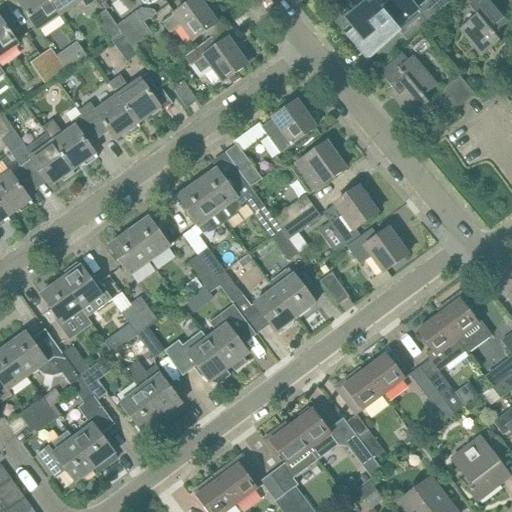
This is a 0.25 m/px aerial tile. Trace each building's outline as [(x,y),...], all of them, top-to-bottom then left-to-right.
[(16,0),(27,16),(38,32),(62,17),(50,0),(21,0),(20,1),(19,0),(16,0)] [(50,0),(62,17),(82,2),(86,7),(95,0),(50,0)] [(195,40),(200,35),(217,24),(199,0),(194,0),(162,23),(169,33),(183,23),(195,40)] [(368,57),(398,32),(395,28),(417,10),(408,0),(369,0),(347,19),(363,39),(357,44),(368,57)] [(450,3),(447,0),(426,0),(419,7),(430,19),(450,3)] [(475,16),(474,17),(459,30),(481,56),(499,40),(494,34),(507,23),(488,0),(476,0),(467,8),(475,16)] [(95,17),(112,42),(123,34),(117,25),(106,9),(95,17)] [(117,25),(123,34),(143,21),(137,12),(117,25)] [(0,58),(19,46),(0,18),(0,58)] [(143,21),(123,34),(132,47),(152,33),(143,21)] [(132,47),(123,34),(112,42),(127,63),(138,55),(132,47)] [(211,66),(223,82),(253,61),(234,34),(218,46),(211,38),(184,57),(191,67),(193,65),(200,74),(211,66)] [(69,69),(89,56),(79,41),(59,54),(69,69)] [(56,79),(57,79),(58,80),(68,73),(51,49),(40,56),(56,79)] [(437,85),(424,70),(413,57),(408,61),(402,54),(379,74),(392,89),(388,92),(411,119),(429,103),(424,97),(437,85)] [(40,56),(30,63),(46,86),(56,79),(40,56)] [(154,78),(161,88),(171,81),(164,71),(154,78)] [(108,84),(117,96),(139,128),(140,127),(138,124),(159,109),(161,112),(163,111),(151,94),(158,89),(147,75),(140,80),(140,79),(129,87),(120,75),(108,84)] [(459,76),(451,83),(467,101),(475,94),(459,76)] [(186,109),(198,101),(184,81),(172,89),(186,109)] [(457,110),(467,101),(451,83),(441,92),(457,110)] [(139,128),(117,96),(96,111),(90,103),(79,111),(82,115),(99,138),(109,131),(115,141),(137,125),(139,128)] [(297,102),(261,128),(280,154),(316,128),(297,102)] [(46,134),(45,134),(74,174),(75,174),(73,171),(94,156),(96,159),(98,158),(89,145),(99,138),(82,115),(71,123),(73,126),(62,134),(53,120),(42,128),(46,134)] [(2,118),(0,119),(0,137),(3,141),(13,134),(2,118)] [(26,148),(24,145),(12,154),(21,167),(31,160),(50,187),(72,172),(74,175),(74,174),(45,134),(26,148)] [(326,143),(310,155),(291,168),(309,194),(320,186),(321,187),(345,169),(326,143)] [(262,179),(249,161),(237,144),(226,153),(243,177),(251,187),(262,179)] [(216,169),(197,183),(225,223),(234,216),(241,206),(245,203),(271,238),(281,230),(274,218),(257,196),(251,187),(243,177),(229,187),(216,169)] [(9,172),(0,178),(0,207),(8,218),(29,203),(31,206),(33,204),(9,172)] [(177,198),(188,214),(202,233),(215,230),(225,223),(197,183),(177,198)] [(358,187),(342,199),(322,213),(330,223),(346,246),(360,236),(355,229),(377,214),(358,187)] [(281,230),(313,206),(305,195),(274,218),(281,230)] [(321,217),(313,206),(281,230),(289,241),(321,217)] [(0,223),(7,219),(9,222),(10,221),(8,218),(0,207),(0,223)] [(170,248),(160,234),(149,218),(129,232),(150,262),(170,248)] [(192,228),(183,236),(214,279),(225,271),(192,228)] [(367,245),(361,237),(360,236),(346,246),(360,265),(372,256),(384,273),(407,256),(388,229),(367,245)] [(299,254),(289,241),(281,230),(271,238),(288,261),(299,254)] [(150,262),(129,232),(109,246),(130,276),(150,262)] [(197,256),(188,263),(198,276),(189,283),(196,293),(205,286),(214,279),(197,256)] [(81,266),(61,281),(82,310),(92,303),(97,311),(112,300),(107,292),(95,276),(90,279),(81,266)] [(289,269),(270,283),(274,289),(296,319),(316,304),(304,288),(294,274),(289,269)] [(225,271),(214,279),(219,286),(231,303),(233,302),(246,320),(256,313),(251,306),(242,294),(225,271)] [(349,298),(337,281),(331,273),(320,281),(338,306),(349,298)] [(219,286),(214,279),(205,286),(210,293),(219,286)] [(62,324),(82,310),(61,281),(41,295),(62,324)] [(274,289),(254,304),(276,333),(296,319),(274,289)] [(447,309),(438,315),(457,341),(466,352),(468,354),(492,336),(480,319),(476,322),(469,312),(472,310),(460,294),(444,306),(447,309)] [(140,298),(130,305),(148,329),(157,322),(140,298)] [(229,369),(231,367),(235,372),(246,363),(243,358),(248,354),(236,337),(250,326),(233,304),(209,322),(216,332),(207,339),(229,369)] [(138,336),(148,329),(130,305),(120,312),(138,336)] [(425,354),(430,360),(439,372),(466,352),(457,341),(438,315),(417,331),(431,350),(425,354)] [(157,322),(148,329),(164,352),(174,345),(157,322)] [(148,329),(138,336),(154,359),(164,352),(148,329)] [(511,332),(501,341),(511,354),(511,353),(511,332)] [(62,374),(70,384),(79,377),(59,347),(48,355),(42,345),(37,345),(35,346),(26,333),(6,347),(28,377),(37,370),(44,375),(53,376),(62,374)] [(187,353),(198,367),(210,383),(212,382),(218,383),(228,375),(225,372),(229,369),(207,339),(187,353)] [(59,347),(79,377),(89,369),(68,341),(59,347)] [(9,391),(28,377),(6,347),(0,351),(0,380),(1,382),(0,381),(0,400),(2,403),(12,395),(9,391)] [(361,373),(380,398),(404,380),(386,355),(361,373)] [(430,360),(420,367),(455,413),(465,406),(442,376),(439,372),(430,360)] [(511,372),(505,362),(484,378),(491,387),(511,372)] [(140,389),(162,419),(165,423),(182,410),(183,406),(181,404),(182,404),(160,375),(162,374),(156,365),(145,373),(151,380),(140,389)] [(410,375),(422,392),(444,421),(455,413),(420,367),(410,375)] [(89,369),(79,377),(96,401),(107,393),(89,369)] [(511,389),(511,371),(511,372),(491,387),(501,399),(511,389)] [(356,416),(357,415),(380,398),(361,373),(357,376),(354,373),(334,387),(356,416)] [(96,401),(79,377),(70,384),(87,408),(96,401)] [(159,421),(162,419),(140,389),(120,403),(142,433),(148,429),(149,430),(160,422),(159,421)] [(46,396),(43,398),(50,407),(62,399),(58,394),(55,390),(46,396)] [(43,398),(19,415),(26,425),(50,408),(50,407),(43,398)] [(338,444),(312,409),(310,410),(308,407),(298,415),(300,418),(291,425),(310,450),(318,460),(338,444)] [(58,418),(50,408),(26,425),(34,435),(58,418)] [(511,408),(494,422),(503,435),(510,430),(511,432),(511,408)] [(347,423),(358,438),(374,458),(383,451),(357,415),(356,416),(347,423)] [(92,424),(73,439),(95,469),(97,467),(100,471),(117,459),(114,455),(114,454),(103,438),(92,424)] [(282,431),(280,428),(264,440),(276,456),(279,453),(286,463),(283,465),(293,479),(317,460),(310,450),(291,425),(282,431)] [(68,431),(53,442),(37,454),(55,478),(66,470),(75,483),(81,479),(82,480),(93,472),(92,471),(95,469),(73,439),(68,431)] [(373,459),(374,458),(358,438),(348,446),(370,476),(380,468),(373,459)] [(462,480),(466,486),(478,502),(510,477),(481,439),(452,461),(465,478),(462,480)] [(225,474),(217,480),(236,505),(255,491),(263,485),(264,484),(261,481),(254,471),(242,455),(222,470),(225,474)] [(0,465),(0,498),(17,487),(9,476),(1,465),(0,465)] [(456,511),(447,500),(431,479),(398,505),(402,511),(456,511)] [(203,484),(193,491),(196,496),(208,511),(226,511),(236,505),(217,480),(206,488),(203,484)] [(370,510),(383,500),(371,483),(358,493),(370,510)] [(299,511),(314,511),(295,486),(285,494),(299,511)] [(0,498),(0,501),(7,511),(29,511),(33,510),(17,487),(0,498)] [(299,511),(285,494),(275,502),(282,511),(299,511)]
